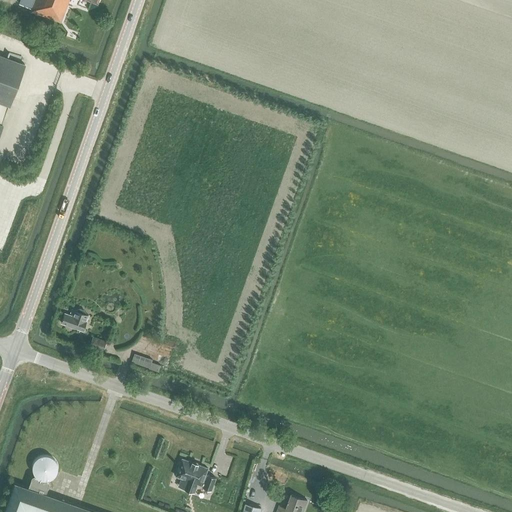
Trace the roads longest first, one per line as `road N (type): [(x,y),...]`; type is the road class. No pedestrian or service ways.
road 1 (unclassified): [(462,511),(13,351)]
road 2 (tertiary): [(13,351),(142,0)]
